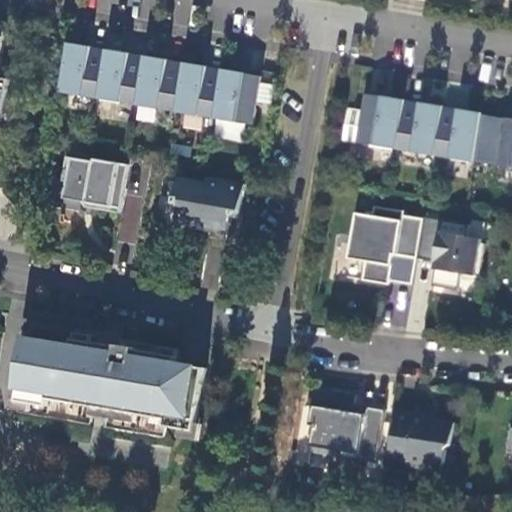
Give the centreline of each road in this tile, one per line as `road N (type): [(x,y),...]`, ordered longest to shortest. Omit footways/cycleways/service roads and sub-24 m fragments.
road 1 (residential): [(269,334),(323,16)]
road 2 (residential): [(0,275),(269,334)]
road 3 (residential): [(269,334),(511,360)]
road 4 (residential): [(511,49),(323,16)]
